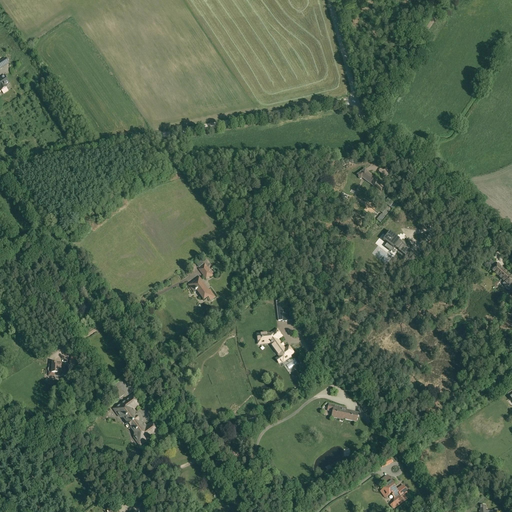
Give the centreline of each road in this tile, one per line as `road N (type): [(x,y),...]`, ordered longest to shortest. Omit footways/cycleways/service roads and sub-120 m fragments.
road 1 (track): [(1,166),(354,98)]
road 2 (residential): [(248,511),(110,319)]
road 3 (unclassified): [(511,241),(391,155),(354,98)]
road 4 (residential): [(1,166),(110,319)]
